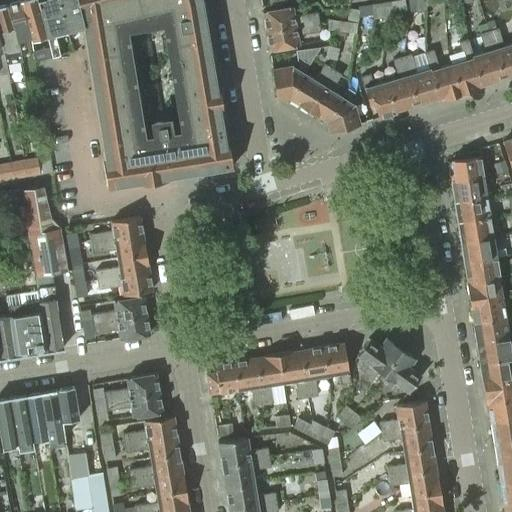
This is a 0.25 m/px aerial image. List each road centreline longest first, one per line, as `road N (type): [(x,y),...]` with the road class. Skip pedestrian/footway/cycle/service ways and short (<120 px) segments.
road 1 (residential): [(442,305),(181,346)]
road 2 (residential): [(181,346),(166,223),(264,186)]
road 3 (residential): [(478,511),(442,305)]
road 4 (residential): [(264,186),(231,0)]
road 5 (residential): [(0,376),(181,346)]
road 6 (residential): [(207,511),(181,346)]
road 7 (residential): [(414,143),(442,305)]
road 8 (residential): [(264,186),(414,143)]
